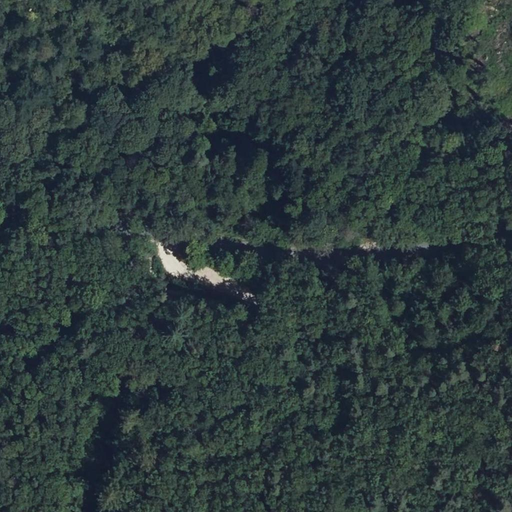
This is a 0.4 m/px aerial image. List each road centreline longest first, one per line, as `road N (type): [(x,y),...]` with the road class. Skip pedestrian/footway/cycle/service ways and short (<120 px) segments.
road 1 (tertiary): [(511,232),(417,248),(296,254),(0,208)]
road 2 (track): [(511,368),(341,339),(234,299),(135,229)]
